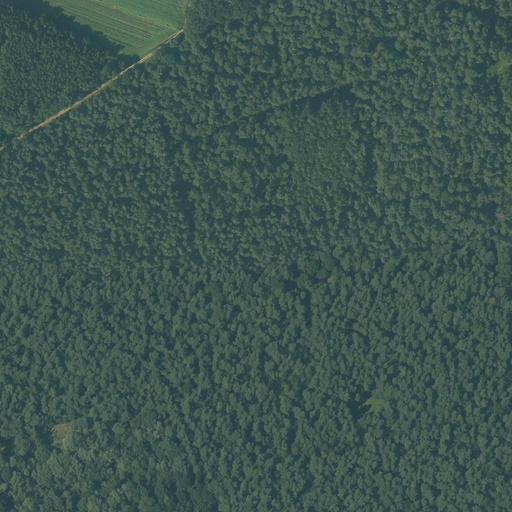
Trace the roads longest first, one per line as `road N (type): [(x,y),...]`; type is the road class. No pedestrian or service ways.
road 1 (track): [(400,274),(0,321)]
road 2 (track): [(0,217),(118,161),(283,102)]
road 3 (track): [(283,102),(354,76),(426,10),(452,3),(496,14)]
